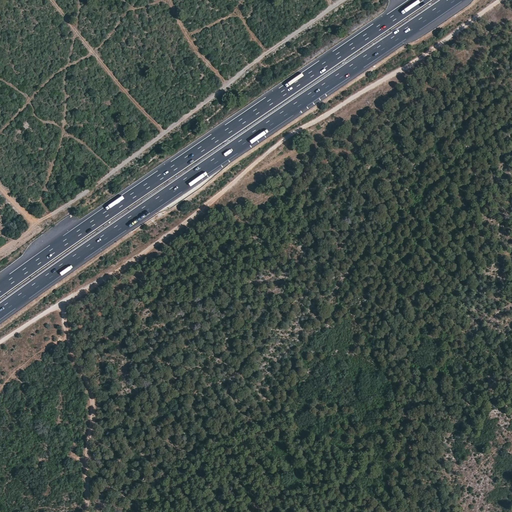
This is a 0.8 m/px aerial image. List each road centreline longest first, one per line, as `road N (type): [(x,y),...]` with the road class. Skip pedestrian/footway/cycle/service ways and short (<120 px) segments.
road 1 (track): [(502,0),(426,56),(280,141),(180,227),(0,344)]
road 2 (motorway): [(0,310),(452,0)]
road 3 (motorway): [(418,0),(0,287)]
